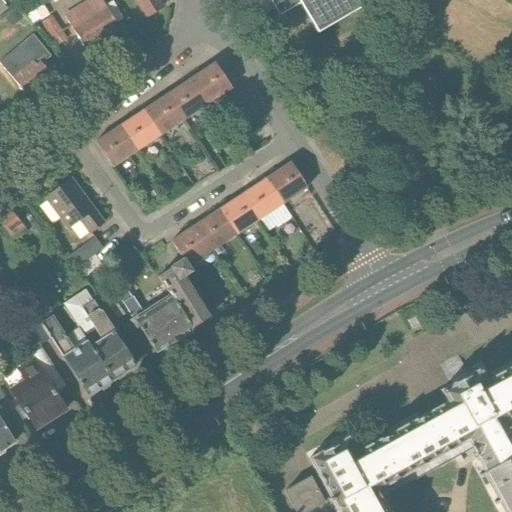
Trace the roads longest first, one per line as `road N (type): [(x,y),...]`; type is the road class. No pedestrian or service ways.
road 1 (residential): [(69,130),(138,222),(153,224),(288,137)]
road 2 (primary): [(29,511),(236,376)]
road 3 (residential): [(69,130),(211,20)]
road 4 (primary): [(376,278),(251,357),(236,376)]
road 5 (primary): [(236,376),(258,371),(385,295)]
road 6 (residential): [(376,278),(288,137)]
road 7 (primary): [(511,214),(376,278)]
road 8 (residential): [(288,137),(211,20)]
road 9 (primary): [(385,295),(511,234)]
